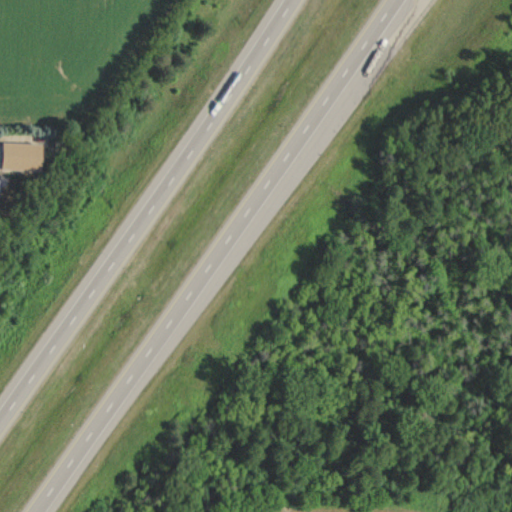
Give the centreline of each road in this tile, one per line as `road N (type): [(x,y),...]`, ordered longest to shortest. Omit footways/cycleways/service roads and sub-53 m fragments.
road 1 (motorway): [(35,511),(396,0)]
road 2 (motorway): [(294,0),(0,423)]
